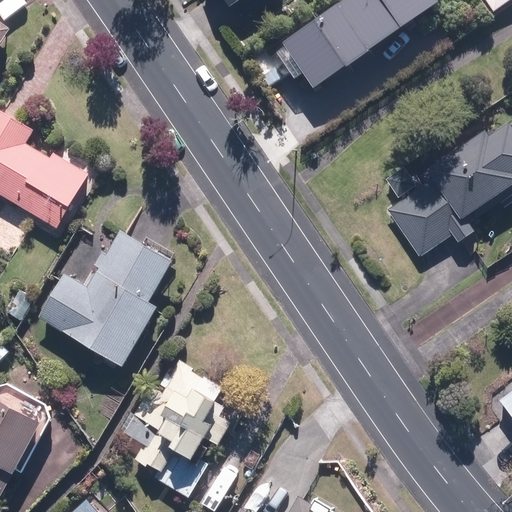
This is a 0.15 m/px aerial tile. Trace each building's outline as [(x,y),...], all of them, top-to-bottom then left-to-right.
[(214,0),(226,15),(232,11),(242,24),(275,0),(214,0)] [(479,0),(490,15),(511,0),(479,0)] [(0,53),(10,39),(0,31),(0,53)] [(32,134),(0,115),(0,199),(56,231),(87,176),(50,155),(46,161),(24,148),(32,134)] [(424,183),(382,210),(417,262),(456,236),(462,245),(483,232),(476,221),(511,197),(511,149),(496,125),(419,176),(424,183)] [(60,278),(35,322),(119,370),(157,304),(148,299),(168,264),(115,234),(100,260),(95,257),(88,268),(97,273),(86,293),(60,278)] [(511,390),(495,402),(511,427),(511,325),(503,332),(511,345),(511,390)] [(145,434),(129,462),(155,476),(151,482),(186,501),(203,471),(194,466),(208,441),(217,447),(229,426),(216,419),(220,411),(211,406),(221,387),(175,362),(151,404),(140,398),(126,423),(145,434)] [(0,494),(36,427),(0,407),(0,494)] [(93,511),(81,497),(63,511),(93,511)] [(316,511),(293,499),(285,511),(316,511)]
